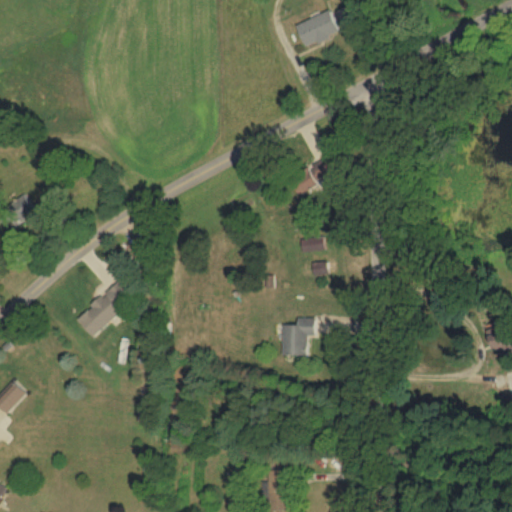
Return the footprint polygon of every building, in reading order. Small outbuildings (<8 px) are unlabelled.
[(345,33),(336,10),(301,24),(310,47),(345,33)] [(327,154),(290,179),(301,196),(338,171),(327,154)] [(42,211),(29,194),(9,209),(22,226),(42,211)] [(327,249),(325,236),(303,238),(304,251),(327,249)] [(140,257),(156,255),(155,238),(139,239),(140,257)] [(315,262),(315,275),(329,275),(329,262),(315,262)] [(102,328),(124,310),(108,291),(87,309),(102,328)] [(511,354),(511,321),(510,316),(489,326),(504,359),(511,354)] [(309,354),(309,334),(317,334),(317,317),(299,317),(299,323),(284,323),(284,354),(309,354)] [(30,391),(19,380),(0,399),(0,401),(10,411),(30,391)] [(291,510),(291,469),(269,469),(269,482),(265,482),(265,499),(269,499),(269,510),(291,510)]
